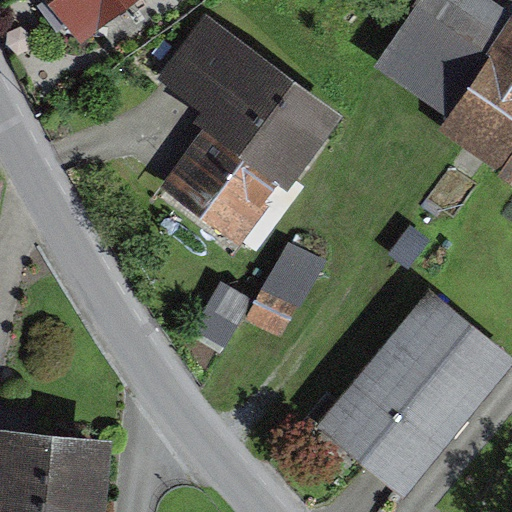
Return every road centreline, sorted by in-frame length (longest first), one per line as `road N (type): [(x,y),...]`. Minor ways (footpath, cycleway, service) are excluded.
road 1 (residential): [(0,86),(150,385),(268,511)]
road 2 (unknown): [(150,385),(139,511)]
